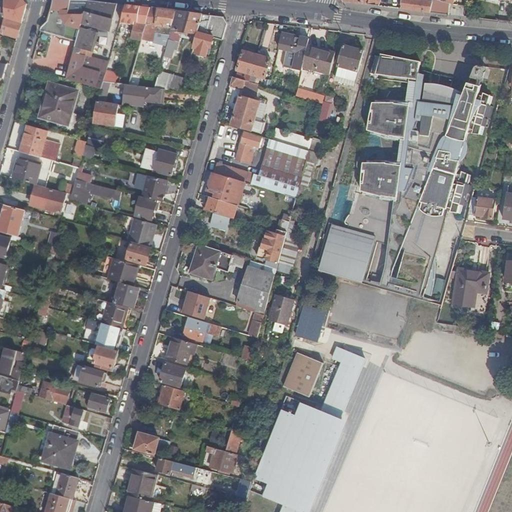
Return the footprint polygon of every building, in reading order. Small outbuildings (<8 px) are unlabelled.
[(23,0),(5,0),(5,19),(1,33),(18,38),(27,5),(23,0)] [(77,43),(88,1),(64,0),(54,0),(45,34),(77,43)] [(430,12),(432,2),(425,1),(424,0),(401,0),(401,8),(430,12)] [(432,0),(432,2),(430,12),(449,14),(450,3),(453,4),(454,0),(432,0)] [(118,4),(88,1),(77,43),(76,47),(80,49),(91,51),(96,33),(108,32),(108,30),(110,30),(118,4)] [(151,8),(125,5),(120,22),(135,25),(132,38),(142,40),(151,8)] [(177,11),(151,8),(142,40),(153,42),(155,32),(164,33),(170,34),(171,30),(177,11)] [(202,15),(177,11),(171,30),(176,31),(175,33),(178,34),(179,31),(197,35),(200,32),(198,31),(202,15)] [(227,24),(225,21),(223,17),(202,15),(198,31),(200,32),(197,35),(193,48),(197,49),(198,49),(196,54),(209,58),(214,49),(217,36),(217,39),(222,40),(227,24)] [(302,67),(307,47),(309,40),(300,37),(299,39),(299,42),(295,42),(296,39),(283,35),(279,49),(286,50),(281,67),(301,72),(302,67)] [(167,46),(164,57),(171,59),(174,50),(177,51),(179,43),(169,40),(167,46)] [(347,76),(354,48),(345,45),(341,58),(339,58),(338,61),(340,62),(336,79),(345,81),(347,76)] [(80,49),(76,47),(70,67),(105,77),(110,57),(92,51),(90,57),(79,54),(80,49)] [(330,74),(335,54),(307,47),(302,67),(330,74)] [(364,50),(354,48),(347,76),(345,81),(355,84),(358,72),(364,50)] [(92,51),(91,51),(80,49),(79,54),(90,57),(92,51)] [(252,74),(256,59),(252,57),(253,54),(243,52),(235,78),(250,82),(252,74)] [(332,225),(319,272),(431,304),(432,297),(434,285),(435,277),(436,267),(436,256),(449,209),(451,210),(450,213),(460,214),(462,206),(466,207),(468,203),(464,202),(467,194),(470,195),(472,187),(468,185),(471,176),(461,172),(461,175),(456,174),(459,165),(461,163),(464,160),(467,156),(468,154),(468,148),(468,143),(465,143),(469,130),(472,131),(472,134),(482,136),(484,127),(485,128),(488,118),(491,119),(494,108),(490,106),(492,98),(489,96),(483,93),(481,101),(477,99),(480,87),(468,84),(463,96),(458,95),(454,107),(419,103),(423,75),(419,74),(419,69),(420,62),(381,55),(381,56),(375,55),(370,74),(376,75),(376,79),(392,81),(409,83),(406,106),(394,104),(395,103),(373,103),(368,131),(387,136),(390,139),(401,142),(398,166),(387,164),(387,163),(363,163),(361,177),(360,195),(359,195),(349,230),(332,225)] [(260,60),(256,59),(252,74),(265,78),(271,59),(260,56),(260,60)] [(486,68),(478,66),(475,69),(471,78),(482,81),(486,68)] [(105,77),(70,67),(67,79),(94,87),(101,89),(103,82),(105,77)] [(156,85),(181,91),(185,79),(160,72),(158,79),(156,85)] [(158,79),(132,75),(129,85),(155,89),(156,85),(158,79)] [(235,78),(232,77),(229,87),(242,90),(232,125),(261,134),(265,123),(254,120),(260,102),(255,101),(260,85),(250,82),(235,78)] [(118,84),(103,82),(101,89),(116,92),(118,84)] [(51,85),(46,101),(72,109),(77,92),(51,85)] [(124,104),(144,107),(144,101),(160,103),(162,90),(155,89),(129,85),(126,85),(124,104)] [(323,103),(325,96),(309,91),(307,99),(323,103)] [(72,109),(46,101),(45,103),(49,104),(45,118),(68,124),(72,109)] [(118,114),(119,104),(97,101),(94,123),(124,127),(126,115),(118,114)] [(330,106),(322,104),(318,118),(326,120),(330,106)] [(26,124),(18,151),(20,152),(28,125),(26,124)] [(48,130),(28,125),(20,152),(55,161),(58,154),(61,144),(46,140),(48,130)] [(100,147),(104,133),(90,130),(87,144),(100,147)] [(260,148),(263,138),(244,132),(236,160),(249,164),(255,147),(260,148)] [(86,141),(79,139),(78,139),(76,146),(74,151),(72,157),(74,157),(71,165),(79,167),(81,159),(82,155),(84,148),(86,141)] [(305,168),(309,151),(272,139),(267,156),(305,168)] [(178,154),(160,148),(159,151),(147,147),(142,167),(172,175),(178,154)] [(93,150),(84,148),(82,155),(91,157),(93,150)] [(305,168),(267,156),(264,163),(303,175),(305,168)] [(17,159),(11,178),(14,179),(20,160),(17,159)] [(20,160),(14,179),(36,185),(42,166),(20,160)] [(303,175),(264,163),(256,160),(249,184),(296,198),(303,175)] [(216,162),(213,173),(244,182),(245,183),(248,172),(216,162)] [(318,165),(308,163),(301,185),(311,188),(318,165)] [(237,206),(244,182),(213,173),(208,191),(216,193),(214,198),(228,203),(237,206)] [(158,201),(163,203),(168,181),(142,174),(139,189),(145,190),(143,197),(158,201)] [(76,179),(72,194),(70,198),(87,203),(90,193),(118,201),(121,191),(76,179)] [(67,194),(36,185),(31,204),(61,212),(67,194)] [(120,210),(136,215),(140,197),(125,192),(120,210)] [(511,194),(507,194),(503,219),(511,221),(511,220),(511,194)] [(136,215),(152,220),(158,201),(143,197),(140,197),(136,215)] [(214,198),(210,197),(206,211),(216,214),(232,219),(233,219),(237,206),(228,203),(214,198)] [(473,197),(468,214),(480,216),(480,218),(485,219),(492,220),(496,201),(473,197)] [(26,210),(5,205),(0,223),(0,231),(12,235),(18,237),(26,210)] [(228,232),(232,219),(216,214),(213,227),(228,232)] [(288,231),(294,218),(285,215),(280,227),(288,231)] [(155,234),(157,224),(136,218),(129,242),(132,243),(150,248),(152,241),(151,240),(153,233),(155,234)] [(267,260),(278,263),(283,245),(286,233),(279,230),(278,230),(276,234),(267,232),(265,239),(264,239),(261,249),(269,251),(267,260)] [(11,240),(11,239),(0,235),(0,256),(6,258),(11,240)] [(146,264),(151,248),(150,248),(132,243),(128,259),(146,264)] [(197,249),(190,272),(212,279),(216,268),(228,272),(233,255),(198,244),(198,245),(193,244),(192,248),(197,249)] [(283,245),(278,263),(291,267),(296,249),(283,245)] [(140,266),(114,258),(108,279),(121,283),(131,285),(135,272),(138,273),(140,266)] [(267,301),(274,276),(248,268),(237,301),(265,310),(267,301)] [(488,274),(459,270),(455,305),(474,307),(475,290),(485,291),(488,274)] [(439,295),(443,281),(437,279),(433,293),(439,295)] [(137,298),(140,288),(134,286),(131,285),(121,283),(115,302),(132,306),(135,298),(137,298)] [(45,288),(42,300),(41,305),(48,307),(50,303),(48,302),(52,289),(51,289),(45,288)] [(213,298),(190,292),(184,313),(206,319),(213,298)] [(284,299),(285,297),(276,294),(268,320),(275,322),(278,323),(284,299)] [(284,299),(278,323),(284,324),(287,325),(293,302),(284,299)] [(122,329),(128,307),(112,303),(106,324),(122,329)] [(46,316),(48,307),(41,305),(38,314),(46,316)] [(324,312),(305,306),(296,339),(315,344),(324,312)] [(249,336),(259,338),(265,316),(254,313),(249,336)] [(243,320),(250,323),(252,316),(245,314),(243,320)] [(220,338),(223,328),(210,324),(209,325),(189,319),(183,336),(203,342),(206,333),(220,338)] [(275,322),(272,330),(282,333),(284,324),(278,323),(275,322)] [(97,344),(119,351),(125,330),(122,329),(106,324),(101,323),(95,344),(97,344)] [(192,355),(196,345),(173,338),(167,359),(186,365),(189,354),(192,355)] [(114,368),(119,351),(97,344),(96,347),(98,348),(93,366),(113,372),(114,368)] [(27,353),(6,348),(0,367),(0,371),(11,375),(16,359),(25,361),(26,356),(27,353)] [(364,361),(338,350),(334,360),(343,364),(341,367),(333,364),(330,373),(337,376),(321,415),(302,407),(296,420),(282,414),(256,479),(270,484),(264,497),(278,504),(277,505),(266,501),(262,511),(278,511),(282,505),(284,506),(281,511),(304,511),(341,423),(339,422),(364,361)] [(310,398),(323,364),(297,354),(284,388),(310,398)] [(16,372),(21,374),(23,369),(24,365),(18,364),(16,372)] [(185,369),(165,364),(160,382),(180,388),(185,369)] [(82,377),(85,367),(77,365),(73,379),(81,381),(82,377)] [(105,373),(85,367),(82,377),(86,378),(85,382),(99,387),(100,383),(102,383),(105,373)] [(20,380),(0,374),(0,379),(3,380),(0,390),(12,393),(14,387),(17,388),(18,385),(20,380)] [(43,389),(40,398),(52,401),(52,400),(66,403),(70,389),(45,382),(43,389)] [(17,388),(16,391),(29,395),(31,395),(32,389),(18,385),(17,388)] [(180,410),(185,391),(164,386),(159,404),(180,410)] [(40,398),(43,389),(34,387),(33,390),(32,389),(31,395),(40,398)] [(29,395),(16,391),(12,407),(11,412),(18,415),(22,402),(27,403),(29,395)] [(106,412),(110,399),(92,393),(88,407),(93,408),(99,410),(98,411),(102,413),(103,411),(106,412)] [(83,411),(67,407),(63,422),(71,424),(71,425),(79,427),(83,411)] [(10,410),(7,408),(6,411),(0,409),(0,428),(4,430),(10,410)] [(18,415),(11,412),(8,422),(15,424),(18,415)] [(74,452),(80,432),(54,425),(44,460),(67,466),(71,451),(74,452)] [(232,473),(243,432),(232,429),(226,452),(207,447),(206,453),(213,455),(210,467),(215,468),(215,470),(220,472),(221,470),(232,473)] [(135,450),(154,455),(159,439),(139,434),(135,450)] [(8,458),(0,455),(0,464),(0,465),(6,466),(8,458)] [(210,480),(212,472),(201,469),(160,459),(157,471),(170,474),(171,473),(193,478),(195,471),(199,472),(198,477),(210,480)] [(150,501),(156,475),(134,470),(128,496),(130,496),(150,501)] [(56,495),(73,500),(79,478),(62,474),(56,495)] [(38,511),(46,511),(52,494),(44,492),(38,511)] [(69,511),(70,509),(73,500),(56,495),(52,494),(46,511),(69,511)] [(152,511),(154,502),(150,501),(130,496),(126,511),(152,511)] [(0,511),(15,511),(16,507),(0,502),(0,511)]
